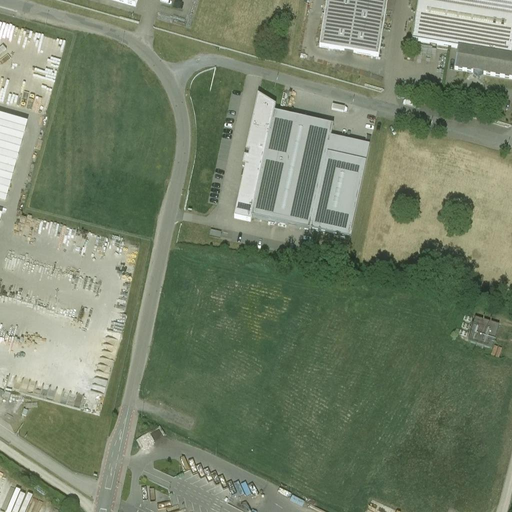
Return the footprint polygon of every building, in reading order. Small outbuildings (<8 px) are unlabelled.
[(387,0),(326,0),(319,48),(379,57),(387,0)] [(511,43),(511,0),(417,0),(411,44),(457,50),(510,58),(511,43)] [(511,58),(510,58),(457,50),(454,71),(473,74),(477,79),(482,75),(511,80),(511,58)] [(252,219),(274,115),(276,107),(257,96),(245,152),(250,153),(248,159),(243,158),(241,167),(245,168),(233,219),(251,223),(252,219)] [(333,127),(274,115),(252,219),(349,239),(365,163),(327,155),(333,127)] [(0,204),(5,206),(27,126),(0,118),(0,204)] [(499,327),(475,320),(468,344),(477,346),(475,352),(482,354),(483,348),(492,351),(499,327)]
